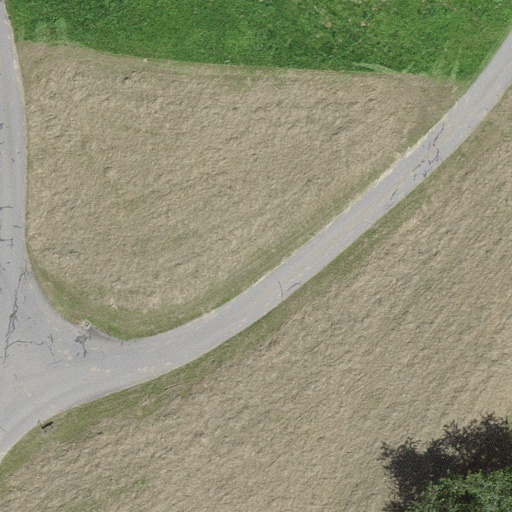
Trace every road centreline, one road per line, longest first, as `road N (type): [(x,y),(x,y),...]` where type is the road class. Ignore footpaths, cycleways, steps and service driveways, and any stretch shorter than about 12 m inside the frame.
road 1 (unclassified): [(0,366),(139,360),(187,342),(361,215),(442,142),(511,57)]
road 2 (unclassified): [(0,54),(9,142),(0,334)]
